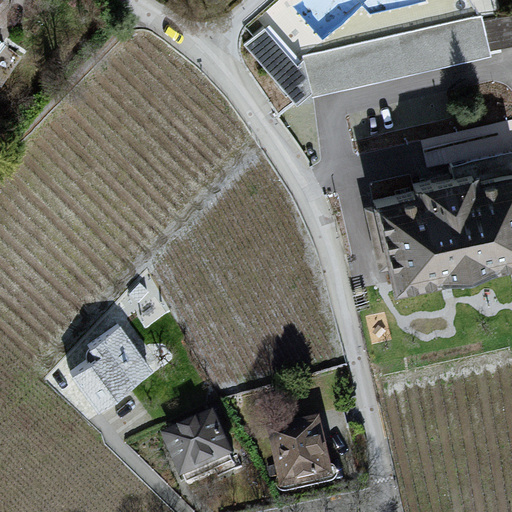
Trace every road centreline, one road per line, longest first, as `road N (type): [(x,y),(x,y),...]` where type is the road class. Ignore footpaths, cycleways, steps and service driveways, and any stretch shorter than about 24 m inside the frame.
road 1 (residential): [(203,44),(294,182),(315,233),(371,464),(362,511)]
road 2 (unknown): [(0,155),(137,7)]
